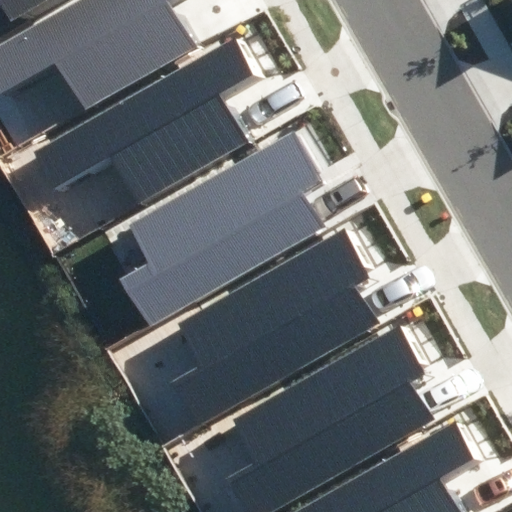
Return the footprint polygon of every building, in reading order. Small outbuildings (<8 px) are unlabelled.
[(79,0),(0,46),(0,83),(6,94),(54,65),(83,114),(197,48),(170,2),(173,0),(79,0)] [(0,0),(0,9),(6,20),(41,0),(0,0)] [(40,153),(63,194),(115,165),(139,206),(248,143),(224,101),(265,78),(242,37),(40,153)] [(151,327),(323,226),(306,196),(336,178),(305,126),(129,225),(152,264),(124,281),(151,327)] [(198,423),(379,323),(353,285),(379,271),(352,225),(179,323),(204,366),(175,383),(198,423)] [(250,511),(266,511),(434,419),(408,382),(435,367),(408,321),(235,419),(260,462),(231,479),(250,511)] [(297,511),(455,511),(439,485),(481,461),(457,420),(297,511)]
